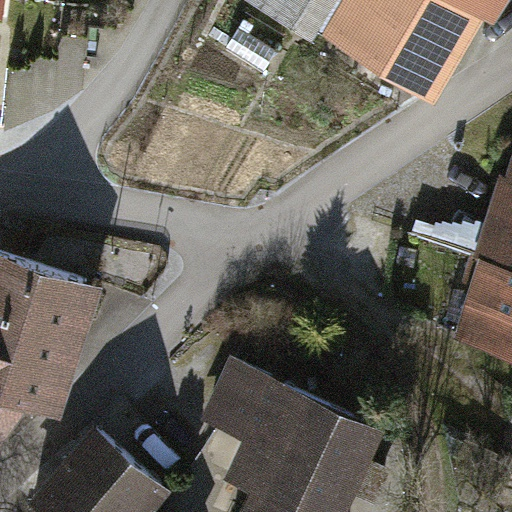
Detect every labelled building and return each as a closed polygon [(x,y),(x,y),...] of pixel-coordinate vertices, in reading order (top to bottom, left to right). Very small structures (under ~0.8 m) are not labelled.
[(502,0),(261,0),(302,24),(310,12),(438,88),(482,13),(495,14),(502,0)] [(511,147),(478,243),(511,257),(511,147)] [(101,274),(0,240),(0,425),(26,391),(59,401),(101,274)] [(511,257),(478,243),(471,250),(464,275),(470,280),(455,325),(511,342),(511,257)] [(339,511),(385,416),(234,346),(203,411),(245,430),(226,470),(252,482),(237,511),(339,511)] [(146,511),(174,482),(96,412),(60,453),(125,511),(146,511)] [(55,511),(125,511),(60,453),(28,488),(55,511)]
